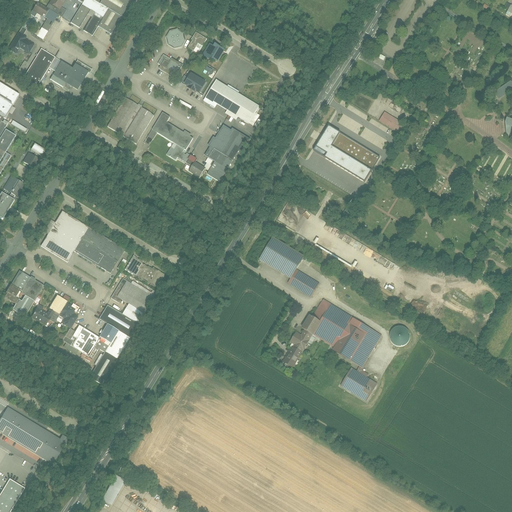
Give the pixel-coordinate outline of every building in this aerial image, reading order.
[(131,1),(130,0),(50,0),(46,8),(37,3),(33,11),(47,19),(37,36),(43,39),(57,15),(62,18),(66,11),(61,8),(66,0),(67,0),(71,3),(72,0),(76,0),(82,4),(70,23),(79,29),(90,11),(93,13),(84,28),(92,32),(96,26),(110,35),(131,1)] [(177,30),(170,32),(166,38),(168,45),(174,49),(182,47),(186,41),(184,34),(177,30)] [(18,32),(8,50),(16,55),(20,49),(28,54),(34,45),(25,40),(27,38),(18,32)] [(198,45),(202,47),(207,39),(196,33),(187,48),(193,51),(198,45)] [(209,44),(202,56),(211,62),(212,59),(218,62),(225,50),(215,45),(214,47),(209,44)] [(41,50),(22,81),(36,89),(55,58),(41,50)] [(159,69),(175,79),(183,66),(163,55),(158,65),(161,66),(159,69)] [(77,61),(72,69),(61,62),(50,80),(63,88),(65,83),(77,91),(88,73),(90,74),(92,70),(77,61)] [(190,74),(184,86),(199,94),(206,83),(190,74)] [(510,90),(511,91),(511,111),(510,119),(501,116),(500,122),(502,134),(508,133),(511,130),(511,81),(510,80),(491,92),(496,99),(510,90)] [(249,124),(259,107),(217,81),(204,101),(215,108),(217,105),(227,111),(225,114),(236,121),(238,118),(249,124)] [(0,172),(2,169),(10,156),(5,153),(15,136),(3,129),(7,122),(2,120),(4,117),(7,119),(13,108),(12,107),(19,95),(0,83),(0,172)] [(124,98),(107,127),(136,145),(153,116),(124,98)] [(394,131),(400,121),(383,111),(377,120),(394,131)] [(162,114),(144,144),(149,147),(157,134),(177,145),(174,150),(171,148),(167,155),(176,161),(177,158),(192,167),(189,172),(199,178),(205,169),(195,163),(197,160),(187,154),(186,155),(184,154),(193,139),(166,123),(170,118),(162,114)] [(23,133),(25,130),(11,121),(9,124),(23,133)] [(221,179),(248,135),(233,127),(232,129),(224,125),(217,136),(214,134),(210,140),(213,142),(206,153),(216,158),(208,171),(221,179)] [(364,182),(379,158),(327,126),(312,151),(364,182)] [(31,144),(28,150),(38,156),(41,150),(31,144)] [(27,152),(21,161),(31,167),(37,158),(27,152)] [(10,176),(3,189),(5,190),(3,194),(1,193),(0,194),(0,218),(2,220),(24,184),(10,176)] [(41,247),(67,263),(74,252),(110,274),(125,250),(62,212),(41,247)] [(299,271),(307,258),(274,239),(261,261),(293,280),(291,285),(312,298),(320,283),(299,271)] [(140,262),(132,257),(126,269),(152,284),(155,278),(158,279),(162,273),(153,268),(151,271),(139,264),(140,262)] [(125,261),(121,259),(117,266),(120,268),(125,261)] [(20,272),(5,297),(16,304),(12,311),(25,318),(44,286),(20,272)] [(103,351),(89,375),(100,382),(112,362),(117,365),(158,295),(151,291),(149,294),(127,281),(126,282),(122,280),(111,300),(119,304),(121,301),(128,305),(122,315),(107,307),(99,321),(107,326),(99,340),(76,327),(73,333),(69,330),(63,342),(89,357),(95,347),(103,351)] [(39,305),(31,318),(44,326),(47,322),(48,323),(50,321),(55,323),(59,315),(65,319),(61,324),(69,329),(77,318),(72,315),(74,312),(76,313),(79,308),(73,304),(71,307),(66,304),(67,302),(57,296),(49,309),(39,305)] [(311,337),(334,351),(361,367),(358,372),(353,369),(342,387),(368,402),(378,384),(368,378),(370,375),(363,371),(383,336),(322,300),(313,317),(309,315),(301,328),(304,330),(301,335),(300,335),(296,333),(290,343),(293,345),(282,363),(292,369),(311,337)] [(410,340),(410,338),(410,335),(409,333),(408,331),(407,330),(406,329),(403,328),(402,327),(400,327),(397,328),(396,328),(393,330),(392,331),(391,332),(390,334),(390,336),(390,338),(390,340),(391,342),(391,344),(393,345),(395,347),(397,348),(399,348),(401,348),(403,348),(405,347),(406,346),(408,345),(409,344),(410,342),(410,340)] [(0,416),(0,430),(51,462),(64,442),(47,432),(6,407),(0,416)] [(108,506),(122,480),(113,475),(99,501),(108,506)] [(0,511),(10,511),(24,490),(10,481),(0,496),(0,511)]
